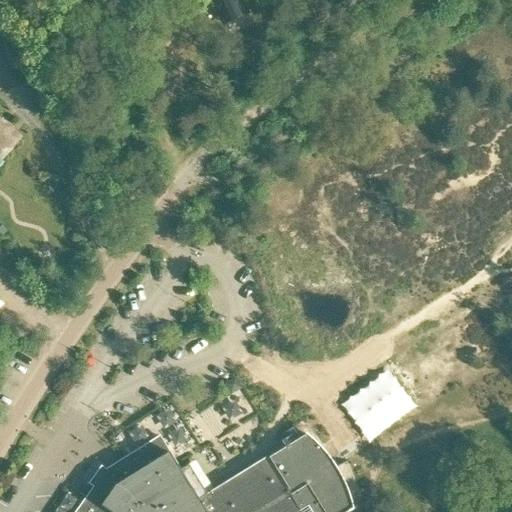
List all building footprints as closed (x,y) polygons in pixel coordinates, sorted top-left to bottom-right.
[(201,0),(205,7),(213,4),(217,14),(223,26),(249,14),(242,0),(201,0)] [(0,41),(7,62),(11,61),(19,83),(35,78),(14,14),(11,15),(9,10),(6,11),(3,3),(0,3),(0,41)] [(166,48),(148,63),(156,73),(174,59),(166,48)] [(0,124),(0,158),(19,138),(6,126),(4,128),(0,124)] [(476,348),(466,351),(468,361),(479,358),(476,348)] [(235,381),(227,385),(231,393),(239,388),(235,381)] [(347,511),(352,509),(351,505),(350,501),(348,496),(347,492),(345,488),(343,483),(339,475),(337,471),(335,467),(332,463),(330,460),(324,452),(321,449),(314,442),(308,436),(304,433),(207,494),(203,488),(195,475),(188,465),(181,469),(160,436),(151,442),(124,457),(118,461),(119,463),(106,471),(109,475),(105,481),(100,488),(95,488),(86,500),(85,499),(83,501),(75,511),(347,511)]
